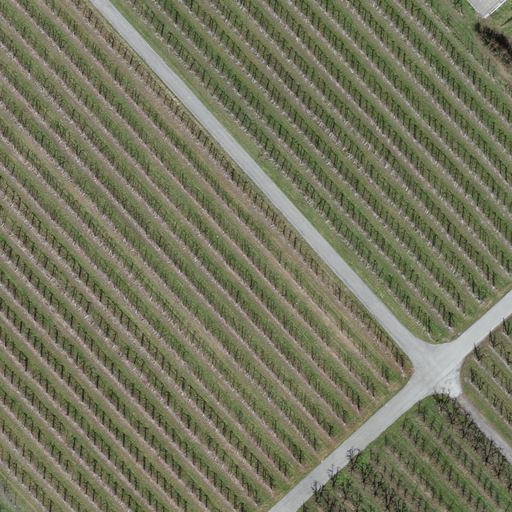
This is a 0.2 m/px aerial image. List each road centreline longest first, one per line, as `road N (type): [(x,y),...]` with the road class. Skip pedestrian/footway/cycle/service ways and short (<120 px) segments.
road 1 (track): [(93,0),(511,461)]
road 2 (track): [(284,511),(511,304)]
